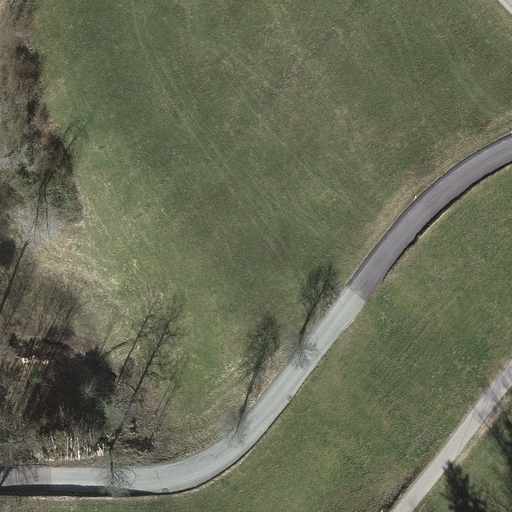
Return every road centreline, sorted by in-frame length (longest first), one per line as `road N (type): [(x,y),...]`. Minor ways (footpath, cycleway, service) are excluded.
road 1 (unclassified): [(0,482),(183,479),(239,443),(409,225),(473,170),(511,153)]
road 2 (unclassified): [(511,373),(400,511)]
